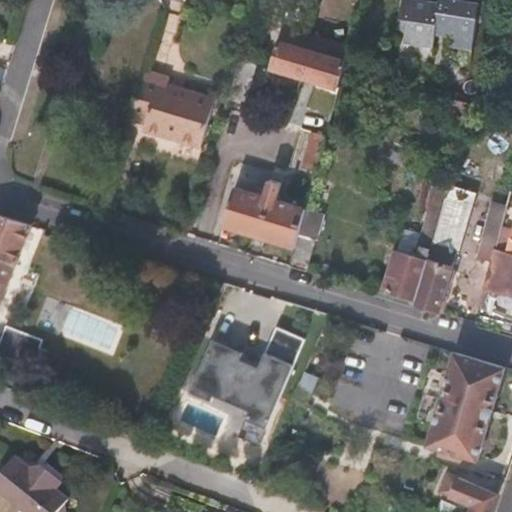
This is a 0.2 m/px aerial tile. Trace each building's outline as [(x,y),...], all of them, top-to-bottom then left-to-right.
[(449,46),(455,47),(464,48),(473,50),(480,2),(466,0),(465,0),(439,0),(439,2),(428,0),(402,0),(400,18),(408,20),(405,42),(431,46),(434,34),(450,37),(449,46)] [(499,34),(507,36),(509,27),(502,25),(501,28),(499,34)] [(340,91),(347,44),(308,39),(307,51),(277,47),(273,82),(340,91)] [(217,98),(169,84),(171,77),(145,69),(130,119),(146,123),(144,130),(173,139),(202,147),(217,98)] [(439,113),(453,117),(454,112),(470,116),(473,105),(443,97),(439,113)] [(327,136),(332,116),(307,108),(301,128),(312,131),(302,167),(317,171),(324,148),(327,136)] [(332,150),(339,126),(331,123),(327,136),(324,148),(332,150)] [(307,208),(308,207),(279,199),(283,183),(269,179),(265,195),(236,185),(224,226),(260,237),(296,248),(307,208)] [(449,188),(450,187),(436,183),(422,233),(404,228),(386,292),(417,301),(429,261),(428,261),(433,245),(449,188)] [(497,249),(511,193),(511,191),(497,187),(478,258),(493,262),(497,249)] [(457,252),(473,195),(449,188),(433,245),(457,252)] [(308,271),(324,213),(307,208),(296,248),(291,266),(300,268),(308,271)] [(0,309),(33,225),(0,214),(0,309)] [(428,261),(429,261),(417,301),(416,305),(428,309),(439,312),(457,252),(433,245),(428,261)] [(511,253),(507,252),(497,249),(493,262),(486,288),(511,295),(511,253)] [(268,428),(307,337),(278,324),(261,365),(242,357),(244,352),(213,339),(191,391),(212,400),(215,395),(250,410),(247,418),(268,428)] [(455,352),(428,446),(440,449),(438,456),(471,466),(472,459),(479,461),(492,415),(506,367),(455,352)] [(305,372),(294,397),(308,403),(313,391),(318,379),(305,372)] [(268,428),(247,418),(236,444),(257,453),(268,428)] [(42,467),(31,469),(16,457),(0,476),(0,493),(15,505),(9,511),(8,511),(66,511),(66,506),(65,497),(58,490),(62,484),(42,467)] [(492,511),(498,495),(448,473),(440,492),(473,507),(470,511),(492,511)]
